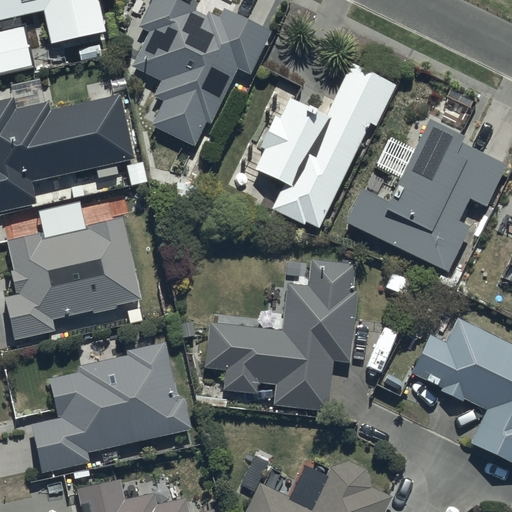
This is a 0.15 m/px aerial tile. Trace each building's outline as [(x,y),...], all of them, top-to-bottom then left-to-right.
[(0,0),(0,20),(39,12),(46,45),(101,33),(93,0),(0,0)] [(193,10),(171,0),(149,0),(136,29),(145,34),(129,69),(157,82),(150,96),(159,101),(147,128),(191,149),(204,123),(208,125),(235,68),(248,74),(268,34),(219,11),(216,19),(206,14),(204,20),(192,14),(193,10)] [(23,27),(0,31),(0,76),(31,70),(23,27)] [(392,86),(346,65),(322,118),(287,101),(278,121),(270,117),(256,149),(260,151),(250,172),(279,185),(267,211),(300,226),(302,223),(315,229),(364,124),(373,128),(392,86)] [(0,212),(33,205),(28,183),(132,160),(118,95),(47,111),(46,105),(14,112),(11,100),(0,102),(0,212)] [(459,139),(422,122),(383,204),(356,191),(341,224),(444,274),(466,229),(453,223),(465,199),(482,207),(502,166),(457,144),(459,139)] [(12,296),(0,298),(9,342),(51,334),(48,320),(87,312),(88,315),(112,310),(111,306),(136,301),(121,220),(85,227),(86,230),(39,239),(38,233),(4,240),(10,272),(7,272),(12,296)] [(279,331),(205,324),(201,368),(222,370),(220,389),(253,393),(254,384),(272,386),(270,407),(325,413),(330,360),(346,362),(353,294),(348,293),(351,266),(308,262),(305,289),(284,286),(279,331)] [(511,346),(454,319),(443,344),(427,336),(408,375),(421,381),(421,382),(432,388),(433,386),(440,390),(438,393),(459,403),(460,400),(483,410),(466,445),(511,467),(511,346)] [(54,421),(27,427),(37,473),(84,462),(83,455),(187,431),(180,399),(175,400),(162,344),(125,353),(126,357),(75,369),(76,374),(45,381),(54,421)] [(256,483),(242,511),(382,511),(388,500),(366,489),(363,472),(344,463),(327,469),(307,508),(256,483)] [(209,511),(203,511),(186,511),(184,500),(152,507),(150,494),(121,500),(117,480),(73,489),(77,511),(209,511)]
